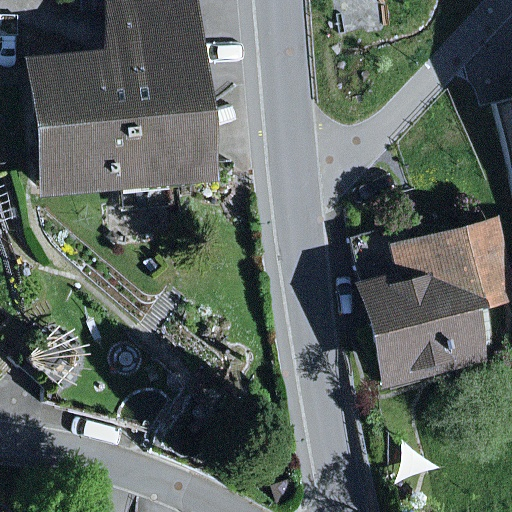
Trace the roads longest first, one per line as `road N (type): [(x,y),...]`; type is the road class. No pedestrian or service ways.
road 1 (residential): [(349,511),(320,393),(279,0)]
road 2 (residential): [(0,438),(70,446),(237,511)]
